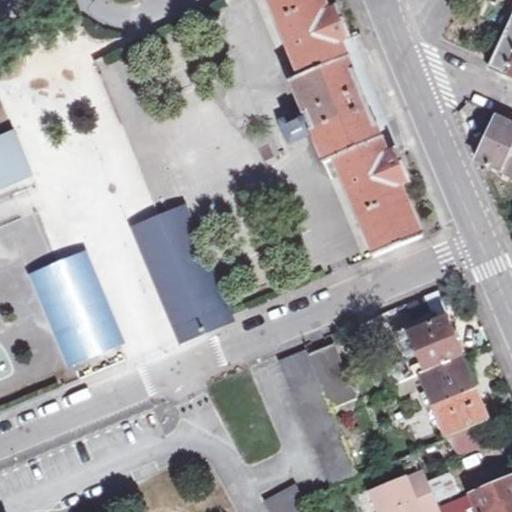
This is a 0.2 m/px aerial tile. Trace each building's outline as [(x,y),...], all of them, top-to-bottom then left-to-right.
[(324,0),(266,0),(300,80),(291,83),(325,165),(334,161),(375,258),(423,238),(402,186),(411,183),(398,151),(388,154),(342,43),(352,39),(339,8),(329,12),(324,0)] [(511,21),(490,68),(511,77),(511,21)] [(298,120),(282,127),(289,142),(305,135),(298,120)] [(478,159),(500,171),(497,177),(511,184),(511,180),(511,159),(507,157),(511,147),(511,127),(497,120),(478,159)] [(0,190),(21,182),(33,177),(14,132),(11,133),(0,138),(0,190)] [(184,337),(227,319),(184,214),(163,221),(141,232),(178,323),(184,337)] [(56,271),(37,279),(63,338),(73,360),(121,339),(86,259),(56,271)] [(410,334),(425,373),(397,385),(402,397),(426,386),(446,437),(487,420),(447,320),(410,334)] [(121,339),(73,360),(81,379),(130,359),(121,339)] [(362,477),(335,411),(358,401),(335,346),(312,354),(310,349),(281,360),(334,489),(362,477)] [(413,491),(430,484),(425,473),(408,480),(413,491)] [(511,511),(511,480),(440,508),(430,484),(413,491),(408,480),(372,495),(378,511),(465,511),(476,508),(478,511),(511,511)] [(296,486),(266,502),(271,511),(305,511),(301,503),(304,501),(296,486)]
